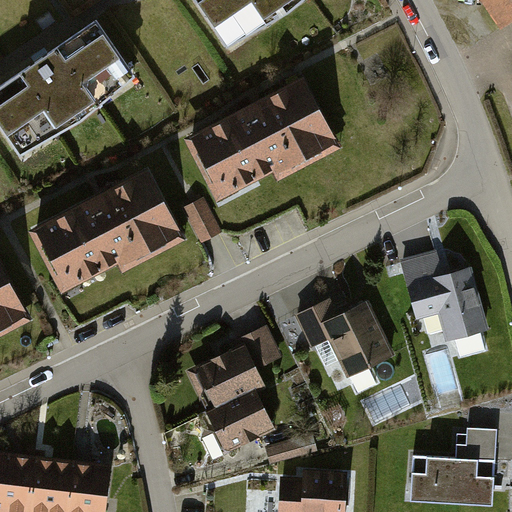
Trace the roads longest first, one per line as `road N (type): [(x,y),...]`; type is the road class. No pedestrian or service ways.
road 1 (residential): [(127,352),(491,175)]
road 2 (residential): [(491,175),(412,0)]
road 3 (residential): [(166,511),(127,352)]
road 4 (residential): [(0,410),(127,352)]
